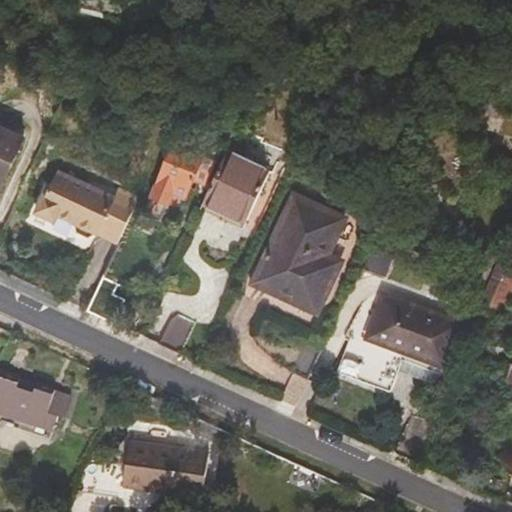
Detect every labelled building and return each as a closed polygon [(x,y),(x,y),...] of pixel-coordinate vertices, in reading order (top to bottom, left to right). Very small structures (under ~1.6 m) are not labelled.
[(0,180),(21,134),(0,124),(0,180)] [(154,194),(170,201),(176,187),(190,193),(210,151),(186,140),(180,153),(174,151),(154,194)] [(231,145),(208,196),(251,217),(275,165),(231,145)] [(77,178),(61,170),(53,186),(69,194),(77,178)] [(69,194),(53,186),(50,193),(47,192),(39,212),(58,221),(60,214),(79,223),(80,231),(93,236),(99,232),(121,242),(142,197),(123,188),(122,190),(120,197),(113,213),(97,206),(105,190),(77,178),(69,194)] [(256,279),(321,310),(346,256),(332,250),(349,213),(298,189),(256,279)] [(113,213),(120,197),(105,190),(97,206),(113,213)] [(204,204),(248,224),(251,217),(208,196),(204,204)] [(499,273),(487,300),(493,303),(504,276),(499,273)] [(90,310),(118,323),(134,288),(106,275),(90,309),(90,310)] [(501,306),(511,283),(511,278),(504,276),(493,303),(501,306)] [(355,336),(343,368),(395,386),(406,355),(446,368),(466,319),(378,286),(366,299),(349,334),(355,336)] [(199,321),(172,309),(157,342),(184,354),(199,321)] [(310,336),(295,370),(313,378),(328,345),(310,336)] [(0,370),(0,411),(57,429),(60,415),(67,417),(75,396),(39,384),(37,392),(20,387),(22,379),(0,370)] [(37,392),(39,384),(22,379),(20,387),(37,392)] [(0,423),(53,440),(57,429),(0,411),(0,423)] [(436,428),(411,417),(395,452),(419,463),(421,463),(436,428)] [(89,462),(75,492),(126,496),(127,486),(178,493),(206,496),(212,452),(183,449),(132,443),(130,466),(89,462)] [(511,483),(511,471),(494,465),(483,491),(505,500),(511,483)]
